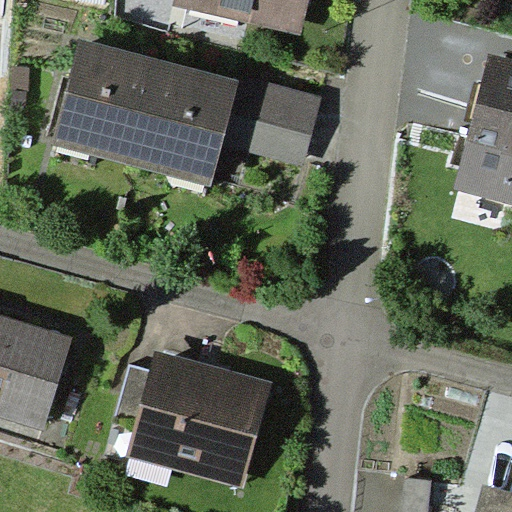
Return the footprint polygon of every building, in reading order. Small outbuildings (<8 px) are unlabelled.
[(310,0),(175,0),(171,17),(301,45),(310,0)] [(236,92),(76,48),(47,152),(207,197),(221,146),(303,169),(320,108),(238,85),(236,92)] [(511,67),(488,61),(464,158),(511,169),(511,67)] [(77,340),(0,319),(0,425),(50,439),(77,340)] [(265,394),(157,363),(130,459),(238,490),(265,394)]
